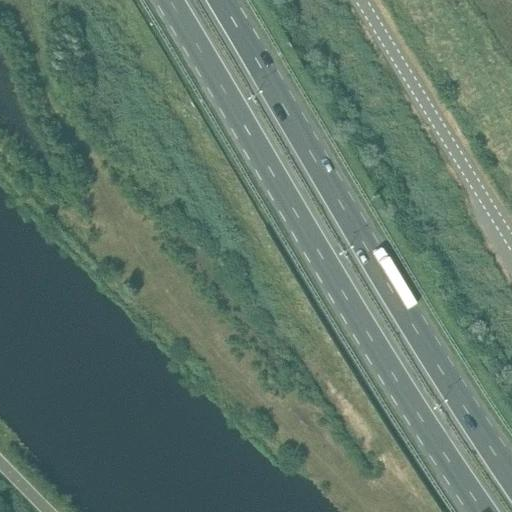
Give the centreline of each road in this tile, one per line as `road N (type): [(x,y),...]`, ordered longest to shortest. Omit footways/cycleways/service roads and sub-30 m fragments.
road 1 (trunk): [(168,0),(478,511)]
road 2 (trunk): [(511,479),(217,0)]
road 3 (unclassified): [(511,248),(359,0)]
